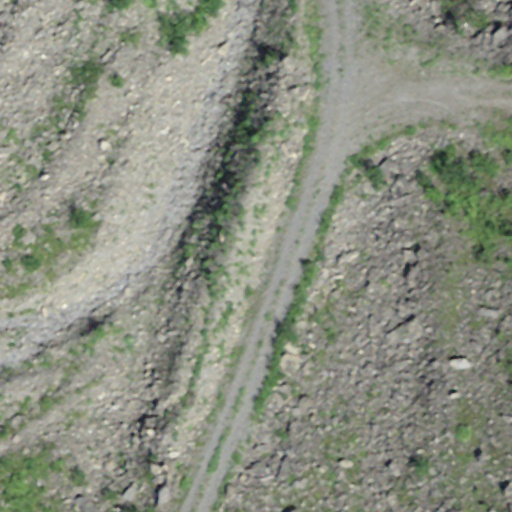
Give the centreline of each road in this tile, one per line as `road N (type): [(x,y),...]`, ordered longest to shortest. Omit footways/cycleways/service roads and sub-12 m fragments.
road 1 (track): [(341,0),(353,89),(178,511)]
road 2 (track): [(353,89),(511,93)]
